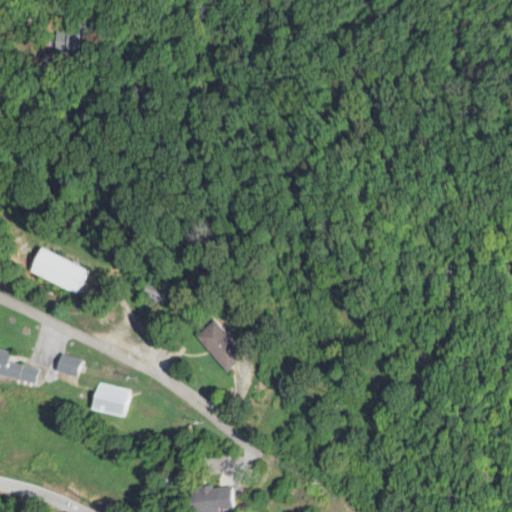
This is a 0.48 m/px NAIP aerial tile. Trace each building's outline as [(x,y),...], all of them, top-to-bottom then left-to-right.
[(103,271),(52,247),(41,272),(91,296),(103,271)] [(180,290),(160,283),(155,296),(175,304),(180,290)] [(239,373),(260,356),(232,323),(211,340),(239,373)] [(0,375),(48,384),(50,369),(19,363),(21,352),(0,347),(0,375)] [(95,359),(73,355),(69,373),(91,378),(95,359)] [(136,416),(139,389),(107,386),(104,412),(136,416)] [(198,492),(202,511),(203,511),(214,509),(214,511),(226,511),(226,509),(241,505),(235,482),(198,492)]
